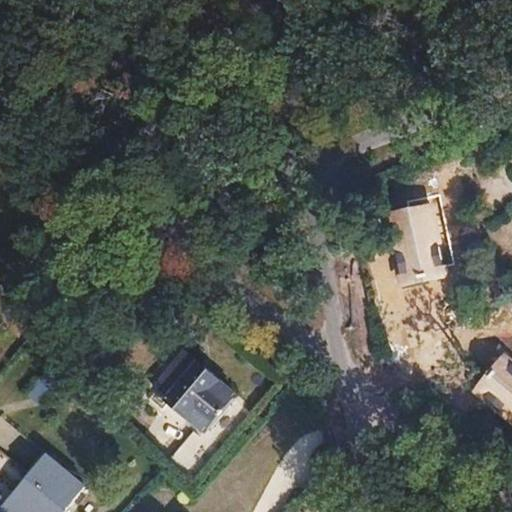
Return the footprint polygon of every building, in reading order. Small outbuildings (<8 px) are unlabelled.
[(186,356),(157,392),(205,432),(235,396),(215,380),(216,374),(207,367),(201,368),(186,356)] [(0,433),(0,493),(0,494),(10,481),(14,477),(21,480),(31,467),(26,461),(28,458),(22,451),(0,433)] [(197,433),(171,463),(194,483),(220,452),(197,433)] [(290,453),(299,464),(323,444),(314,433),(290,453)] [(53,456),(0,511),(68,511),(90,490),(53,456)] [(0,493),(0,503),(21,480),(14,477),(10,481),(0,494),(0,493)]
